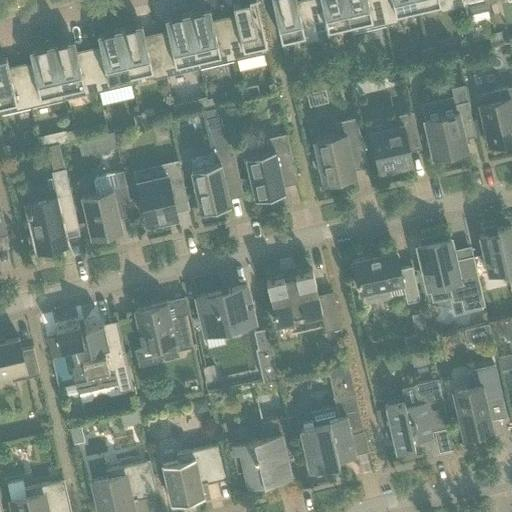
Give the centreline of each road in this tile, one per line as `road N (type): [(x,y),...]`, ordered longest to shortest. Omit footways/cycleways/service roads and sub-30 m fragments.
road 1 (residential): [(0,314),(511,199)]
road 2 (residential): [(372,511),(511,480)]
